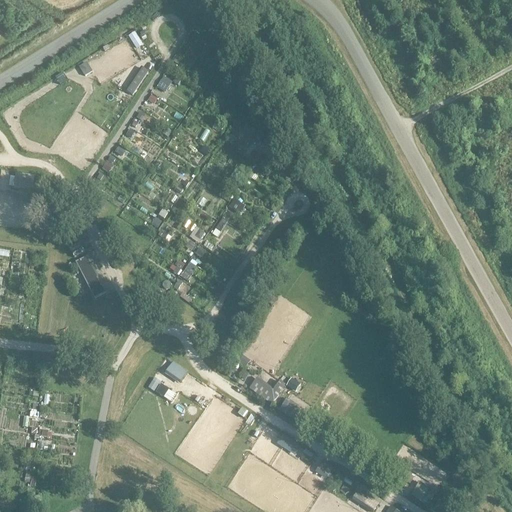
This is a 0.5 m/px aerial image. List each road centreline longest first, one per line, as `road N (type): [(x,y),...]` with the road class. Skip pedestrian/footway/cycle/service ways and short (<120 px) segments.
road 1 (unclassified): [(511,331),(318,0)]
road 2 (unclassified): [(113,368),(138,330),(133,319),(53,169),(15,160)]
road 3 (unclassified): [(131,0),(0,82)]
road 4 (unclassified): [(90,504),(113,368)]
